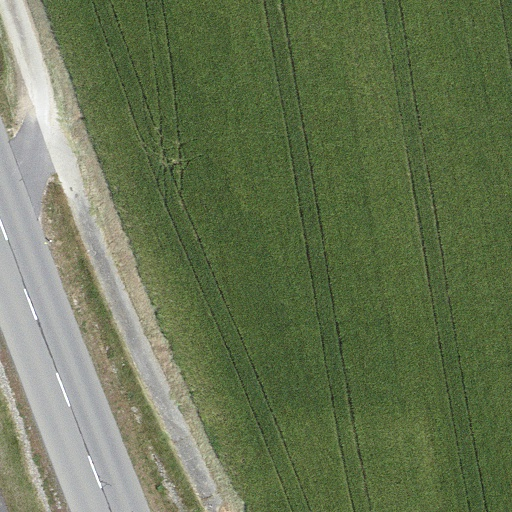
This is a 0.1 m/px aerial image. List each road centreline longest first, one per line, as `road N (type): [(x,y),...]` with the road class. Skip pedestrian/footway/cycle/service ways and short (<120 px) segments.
road 1 (track): [(8,0),(92,239),(211,511)]
road 2 (primary): [(0,217),(111,511)]
